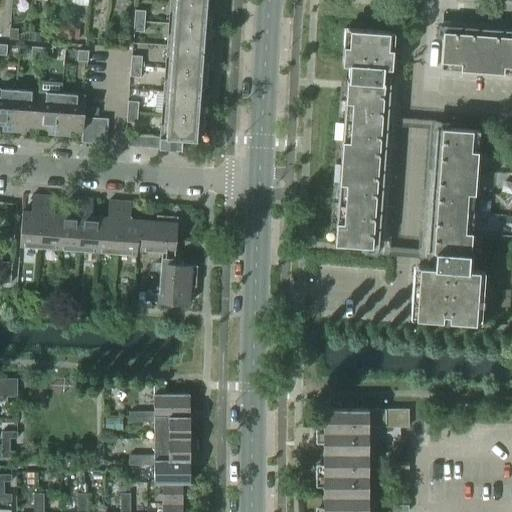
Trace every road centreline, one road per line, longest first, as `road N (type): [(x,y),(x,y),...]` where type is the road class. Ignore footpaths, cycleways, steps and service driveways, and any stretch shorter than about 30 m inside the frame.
road 1 (tertiary): [(258,183),(252,511)]
road 2 (residential): [(313,290),(399,291),(413,100)]
road 3 (residential): [(258,183),(0,165)]
road 4 (tertiary): [(266,0),(258,183)]
